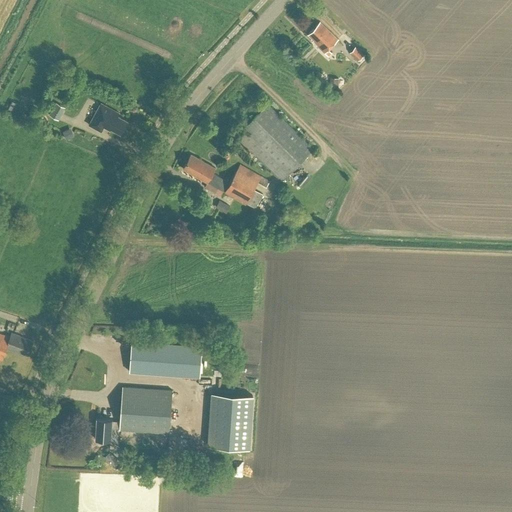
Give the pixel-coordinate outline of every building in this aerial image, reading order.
[(338,39),(320,21),(308,33),(314,39),(313,40),(317,44),(316,44),(321,49),(319,52),(326,59),(332,53),(328,49),(338,39)] [(355,45),(349,52),(358,60),(364,53),(355,45)] [(338,87),(339,78),(330,77),(330,86),(338,87)] [(59,120),(66,107),(57,102),(50,115),(59,120)] [(101,102),(97,109),(89,125),(102,132),(105,125),(111,128),(121,133),(128,120),(118,115),(120,112),(101,102)] [(268,102),(243,128),(235,136),(280,181),(288,173),(314,147),(268,102)] [(214,172),(216,168),(191,154),(183,169),(245,204),(246,202),(255,207),(270,181),(260,176),(240,164),(230,182),(214,172)] [(230,206),(219,200),(216,206),(226,212),(230,206)] [(0,329),(0,359),(2,360),(7,347),(20,353),(21,351),(28,354),(33,340),(21,335),(21,334),(13,331),(12,334),(0,329)] [(131,339),(129,372),(200,376),(202,344),(131,339)] [(97,420),(96,440),(112,441),(112,429),(120,429),(120,431),(170,434),(173,390),(122,387),(121,422),(113,422),(113,421),(97,420)] [(249,448),(253,395),(212,392),(209,445),(249,448)] [(116,467),(121,461),(109,450),(104,457),(116,467)]
